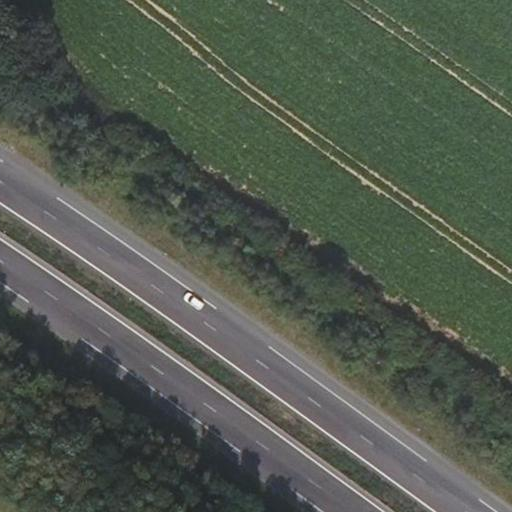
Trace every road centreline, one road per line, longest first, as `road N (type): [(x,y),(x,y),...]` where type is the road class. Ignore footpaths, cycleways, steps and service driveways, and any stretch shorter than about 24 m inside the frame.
road 1 (trunk): [(454,511),(0,181)]
road 2 (trunk): [(0,266),(349,511)]
